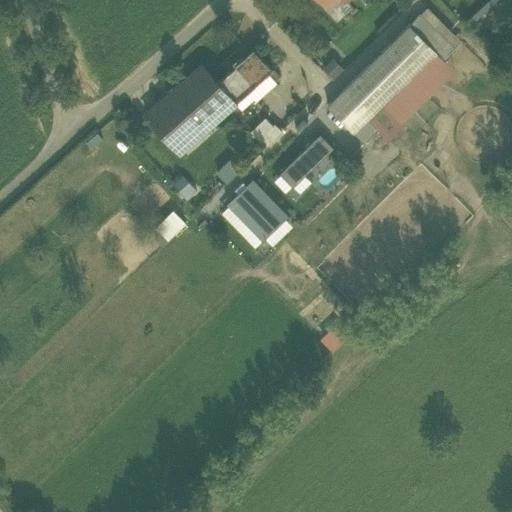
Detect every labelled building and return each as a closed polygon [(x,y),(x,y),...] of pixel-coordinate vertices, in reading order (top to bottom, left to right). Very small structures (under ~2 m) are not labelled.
[(346,0),(329,0),(324,5),(337,20),(352,6),(346,0)] [(488,0),(467,20),(472,24),(498,0),(488,0)] [(427,7),(420,13),(455,48),(456,49),(462,43),(427,7)] [(420,13),(409,24),(437,51),(436,52),(444,60),(455,48),(420,13)] [(369,118),(436,52),(437,51),(409,24),(328,105),(355,133),(355,132),(369,118)] [(146,114),(180,152),(236,102),(269,73),(273,70),(254,49),(218,82),(202,64),(201,65),(202,67),(149,115),(147,113),(146,114)] [(454,69),(444,60),(436,52),(369,118),(378,128),(389,139),(403,126),(400,123),(454,69)] [(345,69),(333,57),(322,68),(334,79),(345,69)] [(269,73),(236,102),(242,109),(254,98),(256,100),(277,82),(269,73)] [(251,131),(266,146),(282,130),(275,123),(273,124),(266,117),(251,131)] [(378,128),(369,118),(355,132),(364,142),(378,128)] [(312,143),(281,173),(293,185),(305,173),(323,155),(324,156),(334,146),(321,133),(311,143),(312,143)] [(216,172),(227,183),(242,169),(231,158),(216,172)] [(286,192),(293,185),(281,173),(274,180),(286,192)] [(293,185),(301,192),(313,181),(305,173),(293,185)] [(183,174),(173,183),(188,199),(197,190),(183,174)] [(253,178),(227,203),(229,205),(246,222),(263,239),(263,240),(266,237),(287,218),(289,215),(253,178)] [(222,212),(238,229),(246,222),(229,205),(222,212)] [(169,240),(187,223),(174,209),(156,227),(169,240)] [(287,218),(266,237),(273,245),(293,224),(287,218)] [(255,247),(263,239),(246,222),(238,229),(255,247)] [(320,338),(333,351),(349,336),(336,323),(320,338)]
